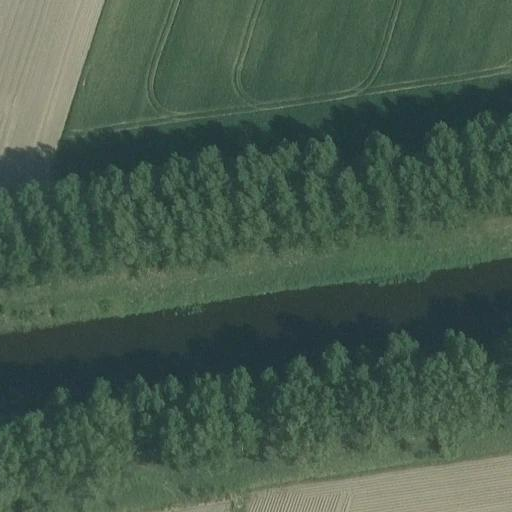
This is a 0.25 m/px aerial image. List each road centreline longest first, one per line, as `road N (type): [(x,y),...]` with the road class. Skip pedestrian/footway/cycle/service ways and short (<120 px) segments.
road 1 (unclassified): [(511,196),(0,272)]
road 2 (track): [(511,399),(0,474)]
